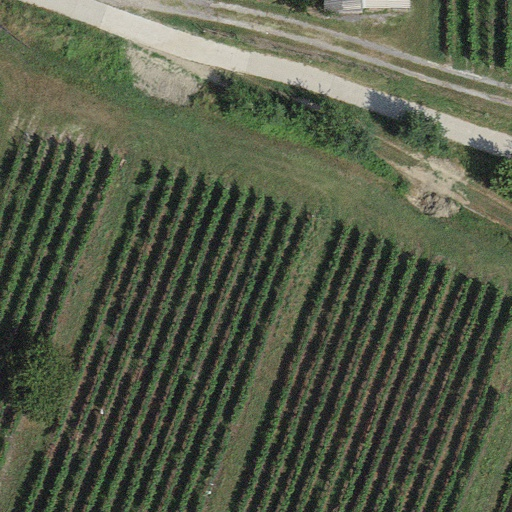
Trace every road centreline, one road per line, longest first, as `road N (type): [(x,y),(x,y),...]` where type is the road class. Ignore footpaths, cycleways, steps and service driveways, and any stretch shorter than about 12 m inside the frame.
road 1 (track): [(117,8),(511,155)]
road 2 (track): [(117,8),(511,103)]
